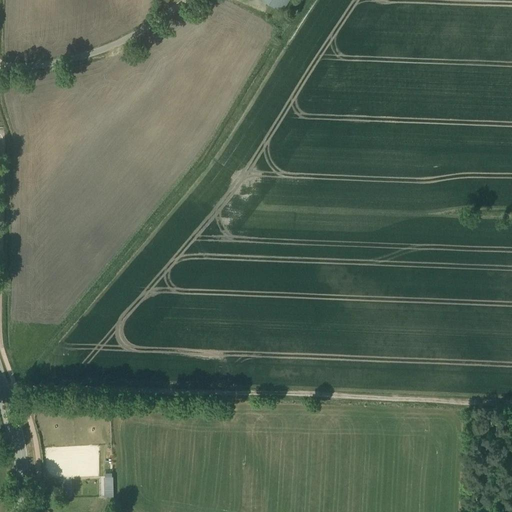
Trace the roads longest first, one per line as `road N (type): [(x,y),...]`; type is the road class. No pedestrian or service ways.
road 1 (track): [(511,404),(15,389)]
road 2 (unknown): [(0,82),(121,41),(190,0)]
road 3 (secondary): [(17,511),(20,455),(0,379)]
